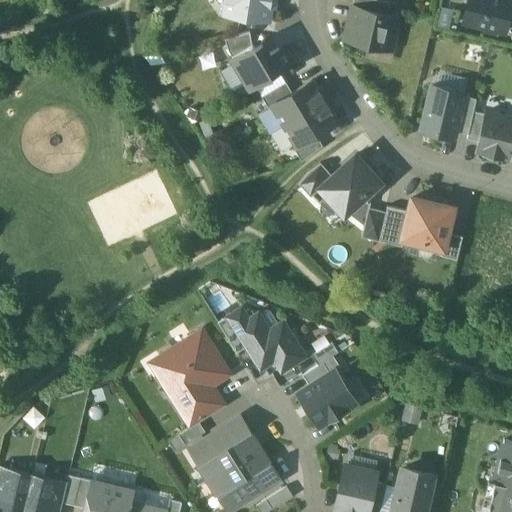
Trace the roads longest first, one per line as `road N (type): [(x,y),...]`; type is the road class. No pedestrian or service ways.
road 1 (residential): [(511,189),(419,164),(394,146),(327,53),(314,0)]
road 2 (residential): [(271,398),(306,462),(310,511)]
